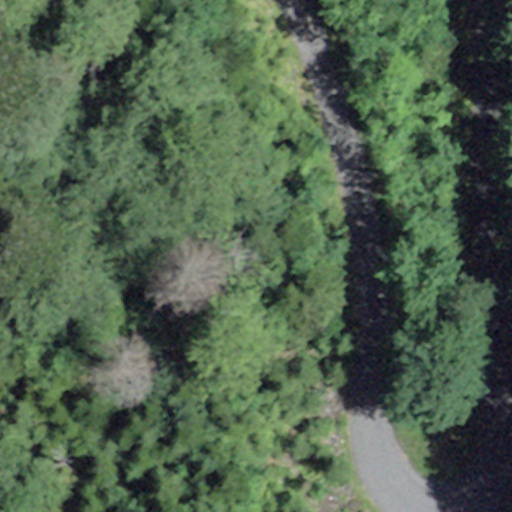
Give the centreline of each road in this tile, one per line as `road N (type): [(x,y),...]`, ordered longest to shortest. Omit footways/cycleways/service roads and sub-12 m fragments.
road 1 (track): [(429,511),(400,490),(380,449),(371,237),(299,0)]
road 2 (track): [(489,0),(508,459),(496,495),(470,511)]
